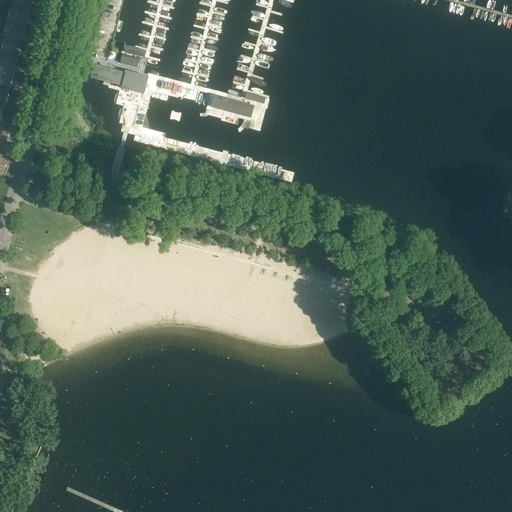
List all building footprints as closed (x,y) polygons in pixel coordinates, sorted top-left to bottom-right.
[(12,0),(10,10),(29,15),(32,5),(13,0),(12,0)] [(7,21),(27,26),(29,15),(10,10),(7,21)] [(4,31),(24,36),(27,26),(7,21),(4,31)] [(1,42),(21,47),(24,36),(4,31),(1,42)] [(0,52),(18,57),(19,53),(21,52),(21,49),(21,48),(21,47),(1,42),(0,46),(0,52)] [(0,63),(15,68),(18,57),(0,52),(0,63)] [(0,74),(13,78),(15,68),(0,63),(0,74)] [(89,77),(141,91),(143,92),(147,77),(145,76),(146,75),(124,69),(124,71),(93,63),(91,73),(89,77)] [(0,85),(10,89),(13,78),(0,74),(0,85)] [(0,97),(7,99),(10,89),(0,85),(0,97)] [(213,94),(210,108),(250,118),(253,105),(213,94)]
